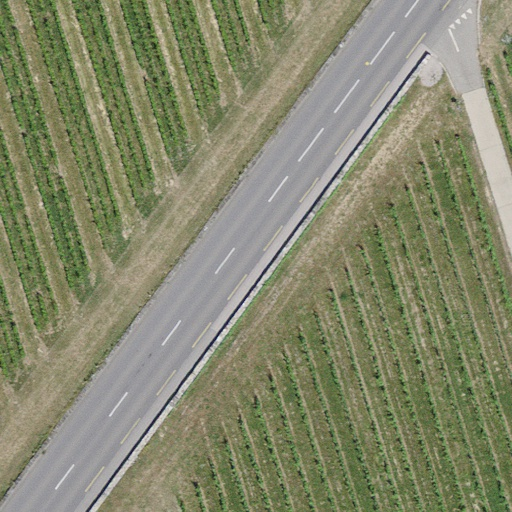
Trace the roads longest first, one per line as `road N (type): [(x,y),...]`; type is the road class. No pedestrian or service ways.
road 1 (tertiary): [(423,0),(40,511)]
road 2 (track): [(440,0),(511,212)]
